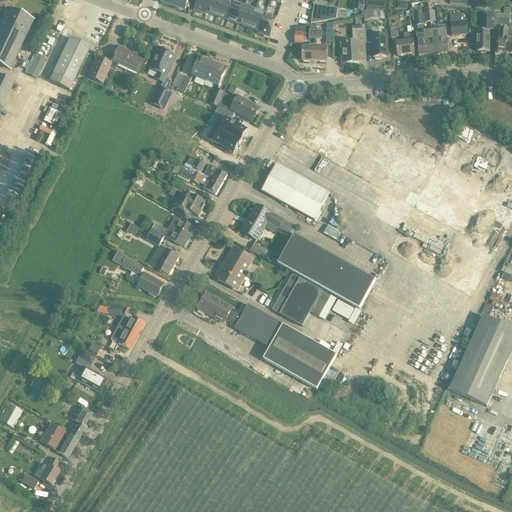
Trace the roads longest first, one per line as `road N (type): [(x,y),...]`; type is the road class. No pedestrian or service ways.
road 1 (residential): [(51,511),(299,85)]
road 2 (track): [(144,347),(277,428),(322,419),(497,511)]
road 3 (residential): [(299,85),(511,78)]
road 4 (residential): [(299,85),(276,66),(142,16)]
